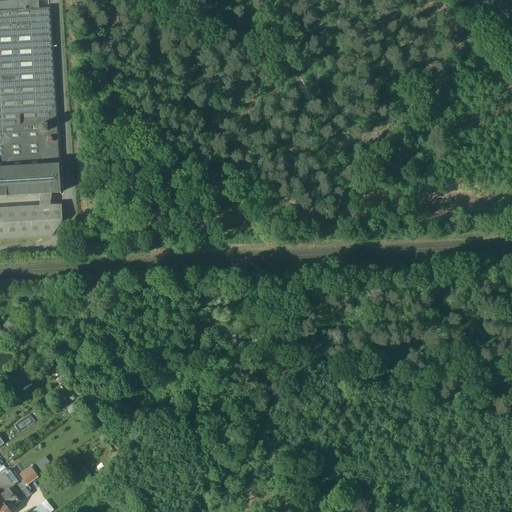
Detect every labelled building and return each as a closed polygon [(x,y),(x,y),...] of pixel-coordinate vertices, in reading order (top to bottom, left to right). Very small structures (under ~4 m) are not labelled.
[(0,196),(60,193),(49,9),(39,9),(38,0),(0,2),(0,196)] [(61,205),(0,208),(0,238),(52,236),(62,220),(61,205)] [(45,458),(36,465),(42,473),(51,466),(45,458)] [(30,468),(21,475),(23,479),(27,484),(28,485),(37,478),(30,468)] [(18,483),(10,471),(7,471),(4,473),(13,486),(18,483)] [(4,473),(0,475),(0,498),(3,503),(18,492),(13,486),(4,473)] [(18,483),(13,486),(18,492),(25,486),(27,484),(23,479),(18,483)] [(25,486),(18,492),(21,497),(29,491),(25,486)] [(29,491),(21,497),(22,498),(24,500),(32,494),(29,491)] [(18,492),(3,503),(6,506),(12,501),(14,504),(22,498),(18,492)] [(3,503),(0,505),(0,511),(9,511),(6,506),(3,503)]
